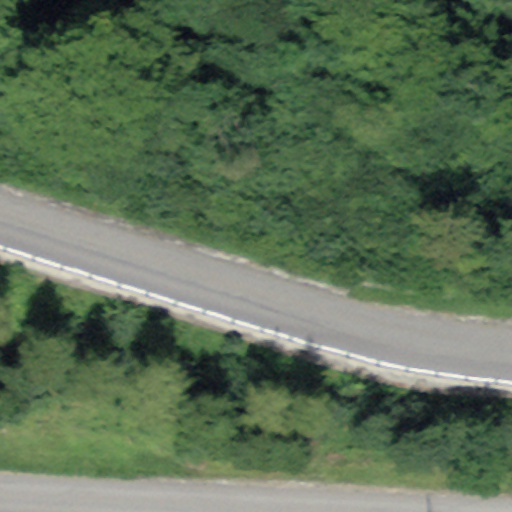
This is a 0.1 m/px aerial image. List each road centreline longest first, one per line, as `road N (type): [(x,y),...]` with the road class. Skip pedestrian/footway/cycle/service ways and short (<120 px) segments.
road 1 (primary): [(511,353),(372,332),(0,218)]
road 2 (primary): [(0,498),(251,511)]
